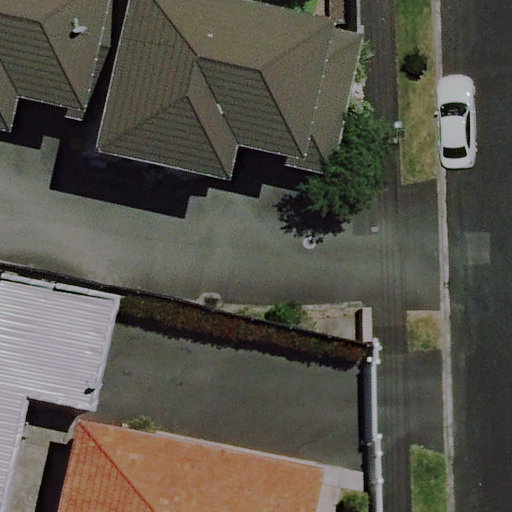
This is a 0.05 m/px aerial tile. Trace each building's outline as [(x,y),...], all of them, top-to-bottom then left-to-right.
[(0,0),(0,113),(75,129),(101,0),(0,0)] [(231,0),(101,0),(75,129),(66,169),(199,197),(207,161),(308,182),(341,23),(231,0)] [(75,420),(88,353),(30,342),(16,409),(75,420)] [(0,490),(16,409),(0,405),(0,490)] [(62,443),(48,511),(296,511),(301,490),(62,443)]
